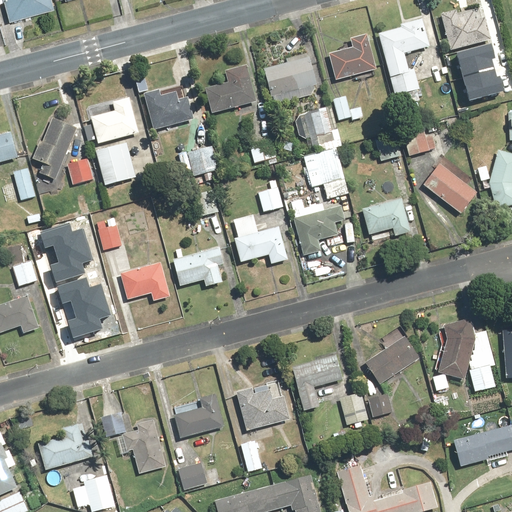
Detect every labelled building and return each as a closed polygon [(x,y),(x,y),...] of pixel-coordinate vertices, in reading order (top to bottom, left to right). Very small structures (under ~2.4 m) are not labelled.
[(0,0),(0,4),(8,2),(13,21),(57,9),(54,0),(0,0)] [(458,11),(443,15),(453,52),(493,42),(487,19),(478,21),(476,11),(459,15),(458,11)] [(404,29),(381,34),(397,98),(421,92),(419,82),(423,81),(423,84),(429,82),(428,79),(446,74),(431,18),(403,25),(404,29)] [(379,71),(369,34),(353,39),(356,48),(331,55),(339,82),(379,71)] [(490,49),(460,57),(470,98),(500,90),(490,49)] [(290,63),(267,69),(277,106),(322,93),(312,54),(289,60),(290,63)] [(259,103),(249,66),(228,71),(231,83),(208,89),(215,115),(259,103)] [(162,90),(148,93),(156,132),(197,122),(192,98),(181,100),(180,93),(164,97),(162,90)] [(142,134),(131,95),(89,106),(92,121),(94,120),(100,145),(142,134)] [(347,96),(334,100),(341,122),(353,118),(355,123),(366,119),(362,108),(352,111),(347,96)] [(328,135),(320,110),(301,116),(297,122),(300,138),(309,141),(328,135)] [(58,181),(79,129),(55,119),(45,143),(43,142),(35,160),(45,164),(41,174),(58,181)] [(406,132),(411,157),(433,153),(433,151),(438,150),(435,136),(427,137),(425,128),(406,132)] [(397,134),(376,140),(383,163),(404,156),(397,134)] [(0,165),(5,165),(4,162),(20,159),(15,135),(0,137),(0,165)] [(257,165),(278,158),(271,135),(250,142),(257,165)] [(188,146),(195,177),(205,175),(206,182),(215,180),(214,173),(220,171),(213,140),(188,146)] [(129,144),(99,151),(108,187),(138,180),(129,144)] [(338,150),(306,159),(314,189),(326,185),(330,200),(350,195),(338,150)] [(511,154),(500,152),(491,185),(498,211),(511,207),(511,154)] [(91,159),(69,164),(77,196),(90,193),(88,183),(96,181),(91,159)] [(441,165),(426,187),(464,215),(480,193),(441,165)] [(31,169),(15,173),(22,202),(38,198),(31,169)] [(286,209),(277,180),(270,182),(273,189),(260,193),(266,215),(286,209)] [(192,197),(197,219),(221,213),(216,191),(192,197)] [(406,199),(365,210),(373,241),(382,239),(381,234),(395,230),(397,237),(415,233),(406,199)] [(292,203),(296,219),(325,212),(324,205),(306,209),(304,200),(292,203)] [(325,212),(296,219),(305,257),(323,252),(321,241),(341,236),(338,224),(348,221),(344,208),(325,212)] [(291,261),(281,227),(260,234),(255,215),(235,221),(241,240),(236,241),(243,265),(271,256),(274,266),(291,261)] [(56,252),(88,243),(83,226),(73,229),(71,220),(39,230),(44,245),(54,242),(56,252)] [(106,221),(98,223),(105,253),(125,248),(120,225),(108,228),(106,221)] [(358,239),(348,239),(348,260),(358,260),(358,239)] [(50,264),(55,282),(86,273),(83,262),(93,259),(88,243),(56,252),(59,262),(50,264)] [(222,248),(175,260),(182,288),(206,281),(208,288),(225,284),(222,270),(227,268),(222,248)] [(34,260),(13,266),(20,288),(40,282),(34,260)] [(155,302),(173,297),(163,263),(114,278),(121,304),(153,295),(155,302)] [(74,309),(105,300),(100,283),(90,286),(88,277),(56,286),(61,302),(71,298),(74,309)] [(0,335),(21,328),(24,335),(41,329),(38,322),(30,296),(0,305),(0,335)] [(67,321),(73,339),(103,329),(100,318),(110,315),(105,300),(74,309),(76,318),(67,321)] [(445,326),(448,339),(439,374),(468,381),(478,340),(473,319),(445,326)] [(388,350),(369,363),(383,385),(422,358),(406,335),(401,326),(381,340),(386,348),(388,350)] [(323,408),(316,390),(346,380),(337,355),(308,365),(292,370),(307,414),(323,408)] [(498,387),(492,365),(471,372),(477,393),(498,387)] [(448,377),(436,378),(437,391),(449,390),(448,377)] [(271,397),(268,386),(238,394),(248,433),(293,422),(286,393),(271,397)] [(364,394),(341,400),(349,426),(372,420),(364,394)] [(390,395),(370,400),(375,419),(395,413),(390,395)] [(204,409),(190,412),(189,405),(175,408),(177,415),(182,438),(209,432),(226,428),(219,396),(201,400),(204,409)] [(122,413),(102,417),(107,437),(126,432),(122,413)] [(123,455),(136,451),(141,474),(169,467),(157,419),(138,424),(140,432),(131,434),(119,437),(123,455)] [(68,440),(41,449),(48,470),(48,472),(96,456),(96,454),(85,423),(64,430),(68,440)] [(511,427),(461,441),(456,442),(463,469),(492,461),(491,458),(511,452),(511,427)] [(255,439),(240,443),(249,472),(263,467),(255,439)] [(0,497),(25,486),(4,443),(0,444),(0,497)] [(217,467),(205,470),(203,462),(178,469),(184,491),(209,485),(221,481),(217,467)] [(373,503),(363,467),(339,474),(349,511),(430,511),(441,509),(434,482),(419,487),(405,493),(406,494),(373,503)] [(220,511),(277,511),(296,507),(297,511),(324,511),(316,482),(313,475),(218,503),(220,511)] [(85,483),(86,487),(74,490),(79,510),(91,507),(92,511),(96,511),(116,508),(110,478),(85,483)] [(23,491),(0,501),(0,511),(28,511),(31,511),(23,491)]
